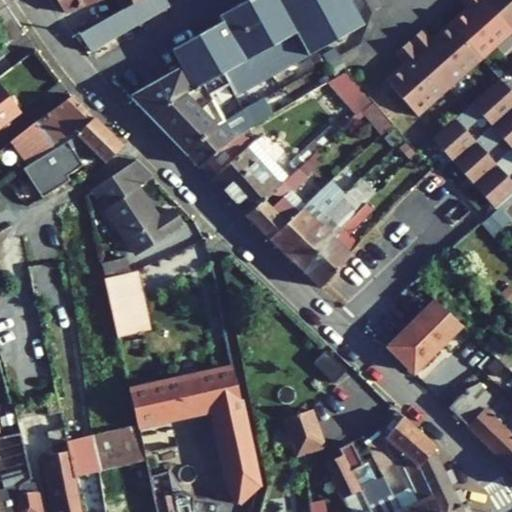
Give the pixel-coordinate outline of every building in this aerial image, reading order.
[(0,0),(0,47),(23,32),(1,0),(0,0)] [(55,0),(64,13),(97,0),(115,0),(120,10),(136,0),(55,0)] [(96,47),(168,6),(164,0),(136,0),(120,10),(78,34),(90,51),(97,50),(96,47)] [(176,55),(183,69),(195,88),(201,85),(202,84),(224,73),(230,84),(229,85),(237,96),(363,21),(350,0),(258,0),(257,1),(256,0),(252,0),(251,1),(253,3),(223,21),(226,26),(176,55)] [(511,31),(511,0),(460,0),(469,8),(432,41),(421,31),(394,55),(404,66),(386,81),(417,117),(511,31)] [(322,62),(333,56),(328,50),(319,56),(322,62)] [(308,60),(313,68),(322,63),(317,54),(308,60)] [(327,65),(334,77),(345,71),(337,59),(327,65)] [(330,79),(322,65),(315,70),(323,83),(330,79)] [(183,69),(132,98),(148,114),(195,88),(183,69)] [(195,88),(148,114),(162,127),(187,154),(216,125),(223,121),(209,96),(229,85),(230,84),(224,73),(202,84),(201,85),(195,88)] [(343,73),(329,81),(357,113),(369,103),(343,73)] [(492,127),(511,108),(511,95),(498,79),(431,140),(452,162),(474,141),(466,130),(482,117),(492,127)] [(0,124),(19,111),(0,85),(0,124)] [(11,141),(28,165),(53,149),(75,135),(76,135),(93,118),(71,96),(11,141)] [(272,114),(262,98),(223,121),(213,127),(185,154),(198,167),(204,162),(224,145),(228,141),(241,133),(272,114)] [(372,103),(363,110),(382,132),(390,125),(372,103)] [(511,149),(511,108),(492,127),(474,141),(452,162),(472,185),(496,164),(485,152),(501,139),(511,150),(511,149)] [(345,117),(337,124),(341,128),(349,121),(345,117)] [(28,165),(22,169),(41,198),(69,180),(66,176),(82,165),(76,156),(80,159),(92,151),(104,163),(121,145),(93,118),(76,135),(75,135),(53,149),(28,165)] [(330,131),(323,138),(326,142),(334,135),(330,131)] [(235,157),(250,144),(241,133),(228,141),(224,145),(235,157)] [(245,215),(287,177),(254,141),(250,144),(235,157),(224,145),(204,162),(215,175),(211,178),(245,215)] [(398,147),(408,158),(414,153),(404,142),(398,147)] [(308,151),(312,155),(319,148),(315,144),(308,151)] [(496,164),(472,185),(494,210),(511,192),(511,181),(507,176),(511,171),(511,149),(511,150),(496,164)] [(103,210),(105,209),(138,189),(152,177),(135,160),(90,190),(103,210)] [(307,178),(297,168),(287,177),(245,215),(268,238),(303,205),(291,192),(307,178)] [(374,194),(359,179),(352,186),(367,201),(374,194)] [(282,253),(343,194),(330,180),(303,205),(268,238),(282,253)] [(367,201),(352,186),(343,194),(282,253),(300,270),(365,203),(367,201)] [(138,189),(105,209),(135,253),(180,223),(170,209),(157,217),(138,189)] [(372,210),(365,203),(300,270),(318,287),(355,244),(346,236),(372,210)] [(463,258),(452,246),(444,254),(454,266),(463,258)] [(454,266),(444,254),(415,280),(427,293),(455,267),(454,266)] [(104,278),(129,272),(126,257),(100,263),(104,278)] [(129,272),(104,278),(116,337),(151,330),(138,270),(129,272)] [(511,302),(511,289),(507,285),(497,296),(508,307),(511,302)] [(461,324),(434,302),(387,348),(411,373),(461,324)] [(483,346),(495,333),(487,325),(474,338),(483,346)] [(511,348),(495,333),(483,346),(511,373),(511,348)] [(232,367),(128,390),(137,425),(210,408),(209,408),(239,401),(232,367)] [(463,390),(446,408),(511,472),(511,410),(505,418),(497,410),(502,405),(496,399),(494,401),(475,384),(463,390)] [(48,415),(59,412),(55,395),(44,397),(48,415)] [(257,485),(239,401),(209,408),(210,408),(211,413),(236,504),(257,485)] [(308,410),(284,418),(296,454),(321,446),(308,410)] [(432,449),(434,446),(394,410),(376,432),(415,465),(417,467),(432,449)] [(144,460),(137,425),(90,436),(88,436),(96,471),(144,460)] [(64,437),(62,428),(46,432),(48,440),(64,437)] [(364,442),(378,470),(393,462),(406,489),(391,496),(399,510),(394,511),(437,511),(417,467),(415,465),(376,432),(364,442)] [(96,471),(88,436),(65,441),(68,452),(73,477),(96,471)] [(338,448),(341,455),(349,471),(361,466),(361,465),(350,442),(338,448)] [(462,511),(432,449),(417,467),(437,511),(462,511)] [(80,511),(73,477),(68,452),(44,456),(55,511),(80,511)] [(369,511),(341,455),(324,462),(346,511),(369,511)] [(361,466),(349,471),(369,511),(394,511),(399,510),(391,496),(382,478),(375,481),(366,462),(361,465),(361,466)] [(182,491),(167,471),(172,494),(153,498),(155,511),(192,511),(192,497),(182,491)] [(35,478),(30,479),(19,486),(0,491),(0,511),(15,511),(17,494),(37,491),(35,478)] [(41,511),(37,491),(17,494),(15,511),(41,511)] [(325,511),(323,501),(308,503),(309,511),(325,511)]
